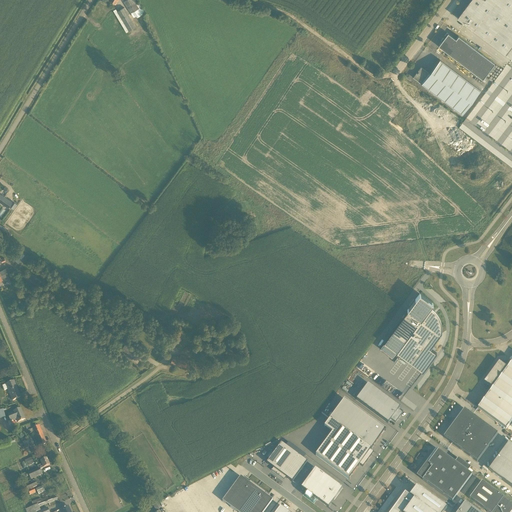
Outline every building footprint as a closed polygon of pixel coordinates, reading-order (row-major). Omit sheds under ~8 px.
[(126,0),(123,2),(131,13),(133,12),(136,18),(144,12),(138,2),(137,3),(135,0),(126,0)] [(511,0),(471,0),(458,18),(511,58),(511,0)] [(113,11),(126,33),(136,27),(124,7),(117,12),(115,10),(113,11)] [(494,63),(462,39),(458,36),(456,39),(447,33),(444,36),(445,37),(444,38),(443,38),(441,41),(442,41),(438,46),(482,79),(494,63)] [(480,90),(440,60),(429,73),(421,67),(418,71),(419,72),(417,73),(416,73),(413,77),(412,77),(462,115),(480,90)] [(0,194),(0,201),(8,207),(12,202),(0,194)] [(20,251),(11,261),(16,266),(25,255),(20,251)] [(13,270),(12,269),(0,275),(0,281),(2,281),(1,279),(6,277),(9,282),(13,280),(13,279),(14,279),(10,271),(13,270)] [(404,315),(384,342),(397,352),(422,371),(423,371),(436,353),(430,348),(440,334),(440,331),(441,329),(441,327),(440,325),(440,322),(439,320),(439,318),(438,316),(436,314),(435,312),(434,310),(432,309),(430,307),(433,304),(421,294),(420,294),(407,310),(404,315)] [(126,342),(120,350),(131,359),(138,351),(126,342)] [(189,368),(191,361),(187,360),(188,357),(180,355),(179,358),(172,356),(170,363),(189,368)] [(511,361),(507,369),(499,363),(485,382),(492,387),(491,388),(492,388),(477,408),(506,429),(511,420),(511,361)] [(13,400),(16,399),(21,397),(14,381),(6,384),(13,400)] [(391,420),(395,422),(401,414),(397,411),(400,407),(368,384),(365,388),(366,388),(360,396),(359,396),(356,400),(388,424),(391,420)] [(344,400),(330,419),(371,449),(371,450),(371,449),(384,430),(385,431),(344,400)] [(19,422),(20,421),(25,419),(21,409),(14,411),(14,412),(8,414),(11,421),(17,418),(19,422)] [(455,421),(456,423),(455,424),(487,448),(497,433),(465,409),(464,409),(455,421)] [(452,425),(444,437),(477,462),(487,448),(455,424),(454,425),(453,425),(452,425)] [(338,425),(315,456),(348,480),(356,468),(359,471),(369,458),(365,456),(370,449),(338,425)] [(36,438),(43,435),(39,426),(35,427),(32,428),(33,429),(28,431),(29,433),(26,434),(28,439),(32,437),(30,433),(34,432),(36,438)] [(37,440),(35,441),(34,441),(36,447),(38,447),(42,445),(47,443),(43,435),(36,438),(37,440)] [(28,439),(26,440),(22,442),(23,443),(19,445),(20,446),(24,445),(25,449),(30,447),(32,446),(35,445),(32,437),(28,439)] [(511,444),(509,442),(499,456),(511,465),(511,444)] [(269,459),(266,463),(273,468),(272,470),(271,470),(271,471),(278,475),(294,453),(281,443),(274,454),(271,452),(271,451),(267,458),(269,459)] [(426,467),(424,466),(417,476),(423,480),(422,480),(452,502),(472,475),(438,450),(426,467)] [(294,453),(278,475),(284,480),(284,479),(286,477),(292,482),(307,462),(294,453)] [(511,465),(499,456),(488,470),(492,473),(511,487),(511,465)] [(31,457),(24,461),(26,464),(27,463),(28,466),(34,463),(31,457)] [(47,458),(41,461),(42,464),(37,466),(38,468),(28,473),(31,479),(42,474),(40,469),(50,465),(47,458)] [(301,487),(328,508),(343,488),(315,468),(301,487)] [(240,476),(222,501),(236,511),(263,511),(272,500),(264,494),(266,492),(259,487),(258,487),(257,486),(257,485),(250,480),(249,483),(240,476)] [(24,492),(28,490),(33,488),(37,486),(35,481),(25,485),(26,485),(22,487),(24,492)] [(511,511),(511,504),(482,482),(469,499),(486,511),(511,511)] [(42,485),(36,489),(39,494),(45,490),(42,485)] [(27,511),(57,511),(55,511),(49,511),(47,508),(40,511),(39,507),(57,500),(56,497),(51,499),(50,498),(43,501),(43,502),(38,504),(33,506),(26,509),(27,511)] [(478,511),(465,502),(457,511),(478,511)]
